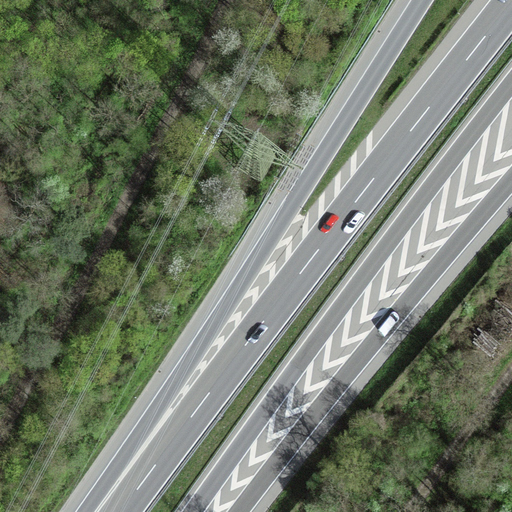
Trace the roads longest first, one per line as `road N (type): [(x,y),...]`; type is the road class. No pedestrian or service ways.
road 1 (motorway): [(511,4),(122,511)]
road 2 (motorway): [(423,0),(85,511)]
road 3 (motorway): [(195,511),(511,86)]
road 4 (track): [(0,443),(238,0)]
road 5 (motorway): [(243,511),(511,182)]
road 6 (track): [(406,511),(511,374)]
